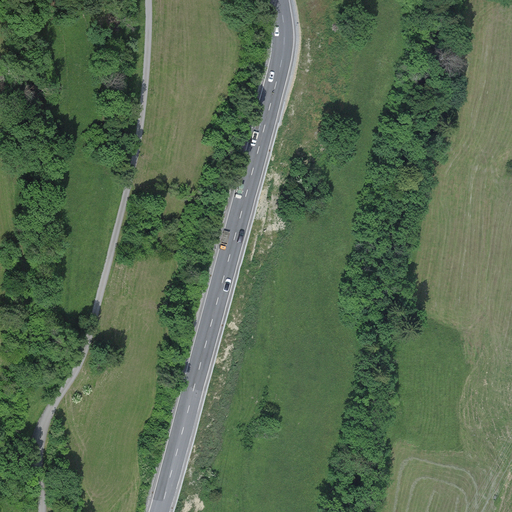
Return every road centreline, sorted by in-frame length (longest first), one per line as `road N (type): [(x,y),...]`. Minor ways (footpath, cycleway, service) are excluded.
road 1 (track): [(41,511),(42,428),(87,345),(132,155),(149,0)]
road 2 (primary): [(155,511),(265,107),(278,0)]
